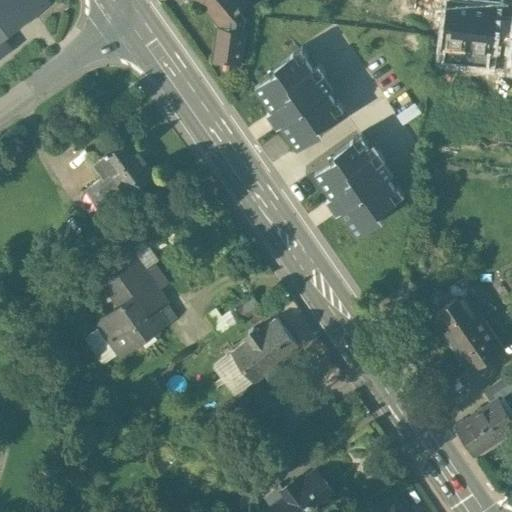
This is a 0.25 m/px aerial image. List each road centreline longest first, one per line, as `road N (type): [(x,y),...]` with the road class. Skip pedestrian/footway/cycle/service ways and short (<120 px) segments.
road 1 (secondary): [(479,511),(136,14)]
road 2 (unclassified): [(136,14),(0,112)]
road 3 (track): [(54,155),(176,72)]
